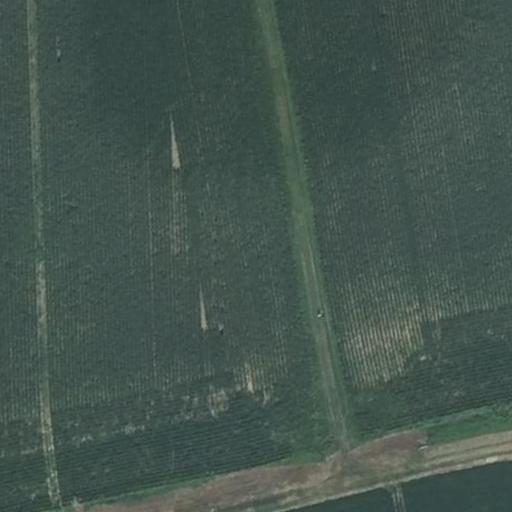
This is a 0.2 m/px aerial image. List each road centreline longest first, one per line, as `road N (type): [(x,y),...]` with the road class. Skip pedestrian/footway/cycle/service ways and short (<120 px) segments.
road 1 (track): [(265,0),(349,476)]
road 2 (track): [(201,511),(511,442)]
